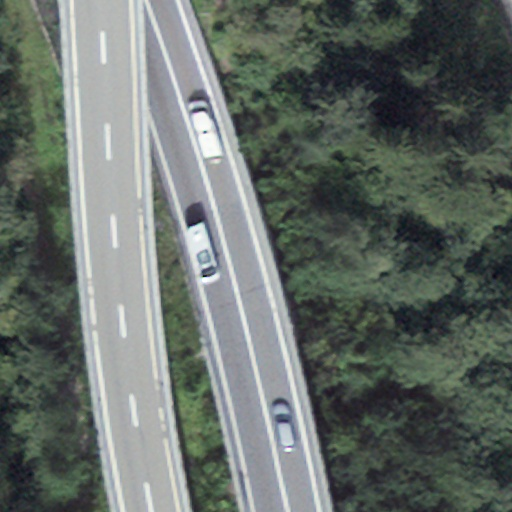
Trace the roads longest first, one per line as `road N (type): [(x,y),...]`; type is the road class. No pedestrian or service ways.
road 1 (trunk): [(287,511),(236,294),(141,0)]
road 2 (primary): [(98,0),(118,286),(150,511)]
